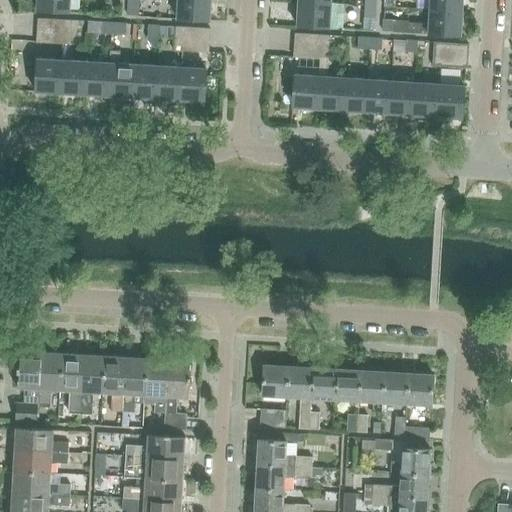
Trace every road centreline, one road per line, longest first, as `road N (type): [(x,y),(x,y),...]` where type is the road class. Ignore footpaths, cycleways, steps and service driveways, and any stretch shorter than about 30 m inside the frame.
road 1 (residential): [(462,470),(467,346),(453,328),(227,310)]
road 2 (residential): [(250,151),(0,135)]
road 3 (residential): [(488,166),(250,151)]
road 4 (residential): [(227,310),(0,295)]
road 5 (residential): [(217,511),(227,310)]
road 6 (residential): [(488,166),(498,0)]
road 7 (residential): [(250,151),(256,0)]
